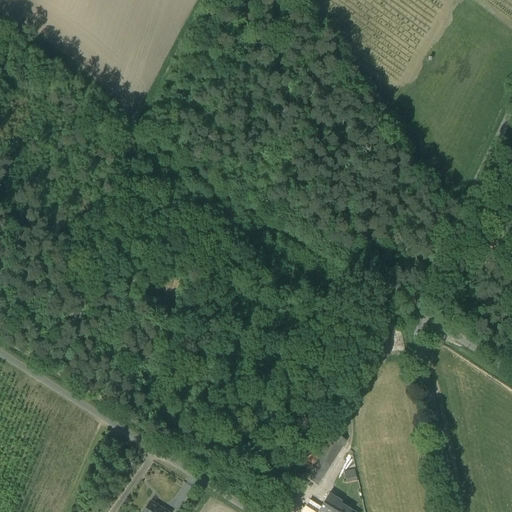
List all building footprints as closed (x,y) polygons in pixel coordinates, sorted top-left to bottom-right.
[(393,349),(404,350),(404,340),(393,340),(393,349)] [(304,478),(317,486),(345,440),(332,433),(328,440),(324,438),(322,437),(313,450),(304,445),(294,461),(307,469),(308,470),(304,478)] [(354,471),(345,473),(346,480),(355,478),(354,471)] [(302,493),(308,483),(303,480),(297,490),(302,493)] [(341,502),(330,495),(319,511),(351,511),(340,505),(341,502)] [(165,511),(152,503),(146,511),(165,511)]
